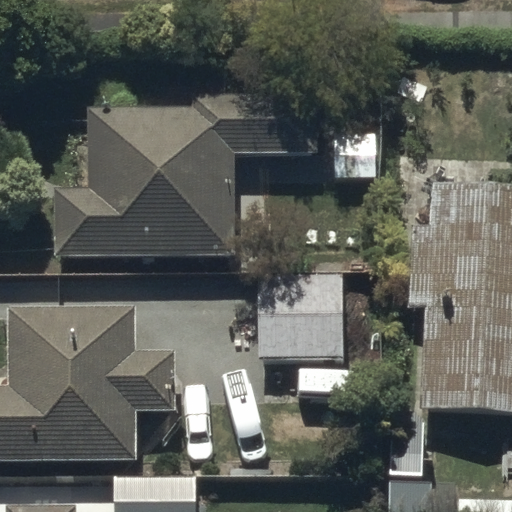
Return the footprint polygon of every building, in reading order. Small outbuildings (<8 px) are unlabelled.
[(229,278),(229,174),(312,174),(311,122),(202,122),(202,136),(86,136),(87,213),(57,213),(57,279),(229,278)] [(511,435),(511,210),(431,207),(430,249),(409,248),(406,331),(421,332),(417,431),(511,435)] [(257,294),(258,380),(338,380),(338,293),(257,294)] [(0,412),(0,484),(134,482),(133,435),(174,435),(174,373),(133,374),(132,331),(5,333),(6,412),(0,412)] [(130,498),(130,511),(213,511),(213,498),(130,498)]
